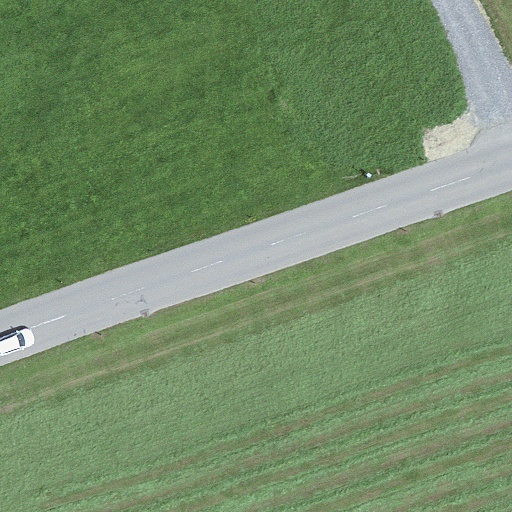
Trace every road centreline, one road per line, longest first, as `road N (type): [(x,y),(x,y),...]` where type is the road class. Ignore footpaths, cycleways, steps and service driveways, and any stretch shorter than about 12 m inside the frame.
road 1 (residential): [(0,349),(511,168)]
road 2 (track): [(446,0),(511,114)]
